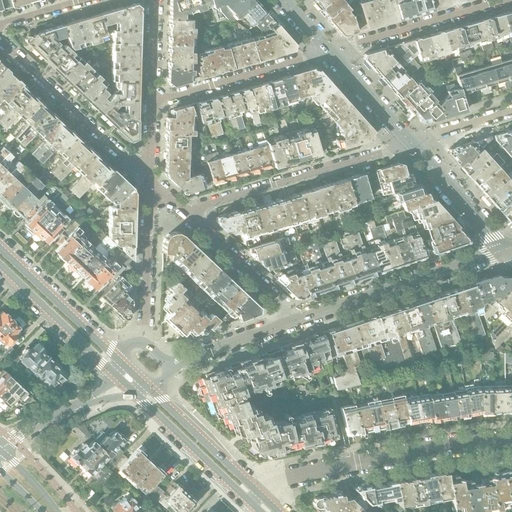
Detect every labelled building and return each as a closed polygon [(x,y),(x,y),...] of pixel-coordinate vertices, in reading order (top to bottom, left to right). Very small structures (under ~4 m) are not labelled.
[(11,7),(9,0),(0,0),(0,5),(1,9),(10,6),(11,7)] [(188,13),(189,12),(184,0),(169,0),(169,18),(180,19),(181,13),(182,12),(188,12),(188,13)] [(200,9),(197,0),(184,0),(189,12),(195,10),(195,11),(200,9)] [(211,6),(209,0),(197,0),(200,9),(204,8),(211,6)] [(238,15),(255,1),(253,0),(209,0),(211,6),(212,6),(216,22),(227,19),(232,21),(238,15)] [(319,10),(330,0),(313,0),(315,2),(314,4),(319,10)] [(330,0),(319,10),(327,19),(345,3),(348,0),(330,0)] [(391,21),(399,19),(393,0),(366,0),(359,2),(360,7),(366,28),(374,26),(391,21)] [(431,10),(427,0),(393,0),(399,19),(406,17),(406,16),(423,12),(431,10)] [(455,3),(462,0),(427,0),(431,10),(438,8),(438,7),(455,2),(455,3)] [(254,23),(265,13),(255,1),(238,15),(244,22),(246,19),(251,25),(254,23)] [(366,28),(360,7),(354,9),(355,15),(352,16),(347,10),(349,8),(345,3),(327,19),(341,34),(344,35),(366,28)] [(125,30),(138,31),(139,7),(135,4),(126,6),(125,30)] [(125,30),(126,6),(122,7),(99,14),(102,25),(114,21),(114,30),(125,30)] [(511,11),(502,14),(507,31),(511,29),(511,11)] [(280,29),(265,13),(254,23),(264,34),(272,32),(280,29)] [(104,30),(102,25),(99,14),(90,17),(87,18),(94,42),(107,38),(104,30)] [(507,31),(502,14),(483,19),(486,30),(492,28),(495,35),(500,34),(500,33),(507,31)] [(94,42),(87,18),(83,19),(74,21),(82,45),(94,42)] [(168,31),(192,32),(192,27),(193,19),(180,19),(169,18),(168,31)] [(486,30),(483,19),(473,22),(478,40),(484,38),(495,35),(492,28),(486,30)] [(82,45),(74,21),(67,24),(63,25),(62,25),(66,35),(66,39),(69,46),(71,48),(82,45)] [(470,42),(478,40),(473,22),(454,28),(457,38),(464,36),(466,44),(470,42)] [(54,39),(66,35),(62,25),(44,30),(38,32),(35,35),(51,50),(57,44),(58,43),(54,39)] [(457,38),(454,28),(443,31),(448,48),(454,46),(455,47),(466,44),(464,36),(457,38)] [(280,29),(272,32),(275,35),(280,54),(293,50),(294,45),(282,31),(280,29)] [(138,31),(125,30),(114,30),(113,30),(113,36),(112,43),(138,43),(138,31)] [(168,31),(168,43),(192,44),(192,36),(192,32),(168,31)] [(449,52),(448,48),(443,31),(413,40),(417,53),(417,54),(418,57),(424,56),(425,59),(449,52)] [(268,57),(280,54),(275,35),(272,32),(264,34),(261,35),(268,57)] [(51,50),(35,35),(34,33),(31,36),(27,36),(24,39),(25,42),(42,59),(51,50)] [(257,60),(268,57),(261,35),(251,38),(257,60)] [(257,60),(251,38),(250,37),(238,41),(244,64),(257,60)] [(378,73),(380,75),(407,49),(412,54),(417,53),(413,40),(364,54),(363,58),(376,73),(378,73)] [(232,68),(244,64),(238,41),(225,44),(232,68)] [(138,56),(138,43),(112,43),(112,55),(138,56)] [(192,52),(192,44),(168,43),(168,56),(193,56),(193,52),(192,52)] [(51,67),(69,49),(64,44),(61,47),(57,44),(51,50),(42,59),(48,64),(51,67)] [(222,71),(232,68),(225,44),(215,47),(222,71)] [(222,71),(215,47),(210,48),(210,49),(203,51),(203,52),(210,74),(222,71)] [(51,67),(60,76),(77,57),(69,49),(51,67)] [(385,83),(412,58),(417,54),(417,53),(412,54),(407,49),(380,75),(381,76),(381,79),(385,83)] [(200,77),(210,74),(203,52),(198,54),(198,56),(199,60),(197,60),(198,64),(196,65),(200,77)] [(137,69),(138,56),(112,55),(111,69),(137,69)] [(70,85),(88,65),(78,56),(77,57),(60,76),(70,85)] [(167,69),(192,70),(192,61),(193,62),(193,56),(168,56),(167,69)] [(391,88),(392,89),(416,68),(419,66),(412,58),(385,83),(389,88),(391,88)] [(511,78),(511,58),(502,61),(509,87),(511,86),(511,79),(511,78)] [(505,88),(509,87),(502,61),(491,65),(496,83),(503,81),(505,88)] [(70,85),(78,93),(96,73),(88,65),(70,85)] [(489,86),(496,83),(491,65),(479,68),(487,94),(491,92),(489,86)] [(0,89),(12,77),(9,74),(9,71),(4,67),(0,71),(0,89)] [(466,92),(473,90),(467,72),(461,73),(459,67),(453,68),(458,85),(463,101),(468,99),(466,92)] [(394,94),(398,98),(417,81),(425,74),(423,72),(421,73),(416,68),(392,89),(394,92),(394,94)] [(487,94),(479,68),(467,72),(473,90),(480,88),(482,95),(487,94)] [(137,81),(137,69),(111,69),(111,73),(111,81),(114,81),(137,81)] [(192,79),(192,70),(167,69),(167,82),(171,85),(192,79)] [(317,103),(333,89),(324,79),(319,72),(317,71),(314,70),(311,70),(309,70),(306,71),(312,91),(310,92),(310,93),(311,92),(310,94),(309,107),(313,108),(315,105),(317,103)] [(302,95),(310,93),(310,92),(312,91),(306,71),(290,76),(297,101),(303,99),(302,95)] [(78,93),(87,102),(103,85),(106,82),(96,73),(78,93)] [(408,109),(427,91),(429,90),(434,85),(438,88),(443,84),(437,76),(431,81),(430,77),(428,74),(425,74),(417,81),(398,98),(408,109)] [(297,101),(290,76),(279,79),(285,100),(286,104),(287,104),(288,106),(297,103),(297,101)] [(0,97),(0,98),(4,102),(22,84),(17,79),(15,80),(12,77),(0,89),(0,97)] [(285,100),(279,79),(266,83),(270,96),(264,97),(268,110),(286,104),(285,100)] [(113,93),(115,99),(136,100),(137,85),(137,81),(114,81),(114,86),(116,88),(117,88),(117,89),(124,89),(124,94),(113,93)] [(257,113),(268,110),(264,97),(270,96),(266,83),(250,88),(257,113)] [(0,124),(29,93),(26,90),(26,88),(22,84),(4,102),(9,106),(0,115),(0,124)] [(463,101),(458,85),(454,87),(453,84),(445,86),(448,97),(453,114),(466,110),(463,101)] [(115,99),(113,93),(106,100),(102,97),(107,92),(106,92),(107,91),(107,88),(103,85),(87,102),(101,114),(115,99)] [(260,123),(257,113),(250,88),(238,91),(244,110),(249,109),(254,124),(256,130),(261,128),(260,123)] [(325,112),(341,97),(333,89),(317,103),(325,112)] [(244,110),(238,91),(228,94),(238,129),(244,127),(240,114),(239,112),(244,110)] [(416,116),(434,101),(435,100),(427,91),(408,109),(414,115),(415,114),(416,116)] [(22,119),(39,100),(35,96),(33,97),(29,93),(0,124),(4,128),(17,114),(22,119)] [(240,134),(238,129),(228,94),(217,97),(222,117),(228,115),(234,136),(240,134)] [(217,97),(206,100),(216,136),(218,141),(222,140),(220,134),(222,134),(218,118),(222,117),(217,97)] [(326,128),(333,121),(349,107),(341,97),(325,112),(318,118),(326,128)] [(423,123),(453,114),(448,97),(444,98),(437,104),(434,101),(416,116),(418,118),(419,119),(422,123),(423,123)] [(123,119),(120,112),(118,114),(112,109),(118,104),(115,99),(101,114),(115,128),(123,119)] [(136,119),(136,100),(115,99),(118,104),(125,104),(125,112),(120,112),(123,119),(136,119)] [(14,137),(18,142),(19,140),(48,111),(44,107),(44,105),(39,100),(22,119),(27,123),(14,137)] [(206,100),(195,104),(198,115),(201,123),(206,121),(210,137),(216,136),(206,100)] [(195,104),(189,105),(191,114),(192,116),(198,115),(195,104)] [(190,114),(191,114),(189,105),(172,110),(172,117),(166,117),(166,121),(190,122),(190,114)] [(339,127),(355,113),(349,107),(333,121),(339,127)] [(40,136),(58,118),(53,114),(51,114),(48,111),(19,140),(18,142),(22,146),(36,132),(40,136)] [(371,131),(355,113),(339,127),(341,137),(336,139),(338,148),(369,139),(371,138),(372,136),(372,134),(372,132),(371,131)] [(32,154),(36,158),(65,128),(62,125),(62,122),(58,118),(40,136),(45,140),(32,154)] [(135,138),(136,119),(123,119),(115,128),(129,140),(131,141),(134,140),(135,138)] [(166,121),(166,134),(191,134),(193,134),(199,134),(204,133),(201,125),(198,126),(198,130),(194,130),(194,122),(190,122),(166,121)] [(299,129),(308,157),(319,154),(313,131),(311,126),(299,129)] [(54,149),(58,153),(75,134),(72,131),(69,131),(65,128),(36,158),(40,163),(54,149)] [(308,157),(299,129),(288,133),(296,160),(308,157)] [(319,129),(313,131),(319,154),(325,152),(319,129)] [(511,131),(511,130),(504,133),(500,134),(493,136),(494,139),(495,140),(500,146),(509,157),(510,156),(511,158),(511,131)] [(284,164),(296,160),(288,133),(276,136),(284,164)] [(54,176),(84,145),(81,142),(81,139),(75,134),(58,153),(63,157),(50,172),(54,176)] [(191,142),(191,134),(166,134),(165,147),(188,147),(188,148),(196,149),(196,148),(194,142),(191,142)] [(284,164),(276,136),(265,140),(273,166),(273,167),(284,164)] [(258,147),(254,148),(261,170),(273,166),(265,140),(257,142),(258,147)] [(0,158),(7,151),(9,149),(12,146),(7,142),(5,145),(5,144),(0,149),(0,152),(0,158)] [(465,144),(474,155),(481,149),(474,142),(465,144)] [(460,168),(474,155),(465,144),(461,145),(453,147),(453,148),(449,149),(448,153),(449,155),(454,161),(460,168)] [(72,166),(77,171),(94,152),(90,148),(87,148),(84,145),(54,176),(49,181),(54,187),(57,184),(55,183),(59,180),(72,166)] [(165,160),(186,160),(187,152),(188,152),(188,153),(197,153),(196,149),(188,148),(188,147),(165,147),(165,160)] [(261,170),(254,148),(246,150),(245,148),(241,149),(249,173),(252,172),(253,173),(261,171),(261,170)] [(237,176),(249,173),(241,149),(242,151),(230,155),(237,176)] [(474,155),(460,168),(468,176),(489,157),(481,149),(474,155)] [(0,174),(12,162),(11,162),(8,165),(4,162),(7,159),(8,160),(12,156),(7,151),(0,158),(0,174)] [(68,189),(72,193),(101,162),(99,159),(99,156),(94,152),(77,171),(81,175),(68,189)] [(212,183),(225,180),(225,179),(218,158),(216,152),(204,156),(209,170),(212,183)] [(489,157),(468,176),(476,185),(506,158),(500,152),(491,160),(489,157)] [(237,176),(230,155),(218,158),(225,179),(229,178),(229,180),(237,178),(237,176)] [(484,194),(505,175),(497,167),(506,159),(506,158),(476,185),(484,194)] [(186,170),(186,160),(165,160),(165,174),(186,170)] [(0,189),(23,166),(18,161),(14,165),(12,162),(0,174),(0,189)] [(95,187),(112,169),(108,165),(105,165),(101,162),(72,193),(77,197),(87,186),(92,190),(95,187)] [(378,183),(406,174),(405,170),(403,170),(401,165),(397,164),(375,170),(378,183)] [(0,201),(2,203),(23,180),(19,176),(22,173),(24,174),(27,170),(23,166),(0,189),(0,201)] [(104,196),(121,178),(112,169),(95,187),(100,192),(104,196)] [(484,194),(492,203),(511,185),(511,170),(511,169),(505,175),(484,194)] [(165,175),(176,186),(185,176),(192,175),(192,170),(186,170),(165,174),(165,175)] [(212,183),(209,170),(197,173),(192,175),(185,176),(176,186),(184,193),(213,185),(212,183)] [(363,174),(346,179),(353,204),(354,206),(363,203),(362,200),(370,197),(367,186),(363,174)] [(393,191),(415,185),(414,180),(411,181),(409,174),(406,174),(378,183),(382,195),(391,192),(393,191)] [(38,180),(11,208),(14,210),(12,211),(13,214),(16,216),(18,217),(19,215),(19,216),(26,209),(36,198),(35,198),(37,196),(33,192),(37,188),(39,189),(43,185),(42,184),(47,179),(42,175),(38,180)] [(10,207),(11,208),(38,180),(33,176),(29,180),(31,181),(28,184),(23,180),(2,203),(8,209),(10,207)] [(113,202),(113,206),(131,187),(121,178),(104,196),(108,200),(109,199),(113,202)] [(338,181),(333,183),(341,209),(347,207),(347,206),(353,204),(346,179),(338,181)] [(333,183),(322,186),(329,211),(334,209),(335,211),(341,209),(333,183)] [(397,202),(401,201),(422,194),(419,184),(415,185),(393,191),(397,202)] [(511,185),(492,203),(500,212),(511,200),(511,185)] [(322,186),(310,190),(317,216),(324,214),(323,212),(329,211),(322,186)] [(113,206),(133,207),(134,193),(131,187),(113,206)] [(70,194),(65,189),(62,193),(67,197),(70,194)] [(310,190),(297,193),(298,195),(305,218),(311,216),(311,218),(317,216),(310,190)] [(422,194),(401,201),(404,210),(408,209),(433,201),(426,192),(422,194)] [(72,203),(77,198),(72,194),(68,198),(72,203)] [(288,198),(286,198),(293,223),(298,221),(298,220),(305,218),(298,195),(297,195),(295,194),(292,195),(291,197),(288,198)] [(275,202),(274,202),(281,225),(288,223),(289,224),(293,223),(286,198),(284,199),(281,200),(279,199),(276,200),(275,202)] [(34,234),(58,209),(52,203),(48,199),(40,207),(37,204),(34,207),(31,211),(27,215),(30,218),(25,223),(29,227),(29,230),(34,234)] [(511,200),(500,212),(508,221),(511,217),(511,200)] [(264,205),(262,205),(269,230),(274,228),(274,227),(281,225),(274,202),(273,202),(271,201),(268,202),(267,204),(264,205)] [(433,201),(408,209),(409,213),(410,213),(413,220),(416,219),(442,210),(433,201)] [(86,208),(81,204),(78,208),(82,212),(86,208)] [(251,209),(249,209),(256,233),(264,230),(265,231),(269,230),(262,205),(260,206),(257,207),(255,206),(252,207),(251,209)] [(133,220),(133,207),(113,206),(109,206),(108,219),(133,220)] [(88,217),(93,212),(88,208),(83,213),(88,217)] [(240,212),(238,213),(245,237),(250,235),(256,233),(249,209),(247,208),(244,209),(243,211),(240,212)] [(384,215),(382,208),(373,211),(376,218),(384,215)] [(58,209),(34,234),(39,239),(41,238),(45,243),(51,237),(53,240),(60,233),(61,232),(62,228),(61,227),(68,219),(68,218),(64,214),(58,209)] [(442,210),(416,219),(418,223),(419,223),(421,222),(423,228),(423,229),(426,228),(430,240),(453,232),(452,231),(459,229),(443,211),(442,210)] [(216,217),(216,220),(217,224),(224,230),(228,234),(231,233),(238,231),(241,238),(245,237),(238,213),(236,213),(236,211),(232,212),(223,215),(221,216),(216,217)] [(402,211),(396,213),(412,260),(424,256),(418,239),(416,232),(415,231),(413,225),(412,226),(411,225),(408,216),(404,217),(402,211)] [(396,213),(385,217),(387,223),(400,264),(412,260),(396,213)] [(108,219),(108,232),(133,232),(133,225),(133,220),(108,219)] [(376,219),(372,221),(374,227),(388,268),(400,264),(387,223),(381,225),(378,226),(376,219)] [(64,261),(84,239),(86,237),(80,232),(81,231),(77,226),(78,225),(76,223),(74,221),(66,229),(67,230),(62,235),(63,236),(56,242),(59,245),(54,251),(58,254),(58,257),(62,261),(64,261)] [(372,239),(366,241),(368,247),(377,272),(388,268),(374,227),(368,229),(372,239)] [(342,244),(342,245),(345,255),(353,280),(376,272),(377,272),(368,247),(363,249),(358,232),(354,233),(352,228),(348,229),(346,230),(348,235),(344,237),(347,243),(342,244)] [(421,231),(416,232),(418,239),(424,256),(467,242),(468,239),(459,229),(452,231),(453,232),(430,240),(425,241),(421,231)] [(81,277),(84,280),(106,257),(117,246),(116,245),(114,243),(109,238),(108,237),(106,236),(103,232),(98,238),(101,241),(94,248),(73,271),(78,276),(81,277)] [(132,245),(133,232),(108,232),(108,237),(109,238),(114,243),(116,245),(122,245),(132,245)] [(172,262),(190,243),(182,235),(177,232),(176,232),(171,233),(168,234),(165,238),(164,238),(163,243),(162,253),(169,253),(169,259),(172,262)] [(330,235),(326,237),(342,284),(353,280),(345,255),(340,256),(335,240),(331,241),(330,236),(330,235)] [(249,249),(249,250),(249,251),(250,253),(250,255),(252,257),(254,256),(256,260),(259,259),(289,248),(286,237),(285,238),(280,239),(273,241),(261,245),(249,248),(249,249)] [(325,243),(321,244),(326,261),(322,263),(330,288),(338,285),(342,284),(326,237),(324,237),(323,238),(325,243)] [(234,244),(228,238),(224,242),(230,248),(234,244)] [(68,266),(73,271),(94,248),(84,239),(64,261),(68,264),(68,266)] [(314,240),(302,244),(318,292),(330,288),(322,263),(314,240)] [(172,262),(181,271),(199,252),(190,243),(172,262)] [(302,263),(298,265),(298,266),(307,295),(318,292),(302,244),(299,245),(301,251),(298,252),(302,263)] [(132,259),(132,245),(122,245),(122,250),(126,254),(132,259)] [(289,248),(259,259),(260,265),(262,266),(264,266),(265,269),(270,268),(272,267),(286,263),(287,266),(290,265),(296,263),(295,260),(295,259),(294,255),(292,247),(289,248)] [(106,257),(84,280),(85,282),(88,286),(91,286),(95,289),(100,284),(103,286),(109,280),(111,281),(124,268),(124,267),(127,264),(132,259),(126,254),(125,255),(121,252),(115,259),(114,259),(112,262),(106,257)] [(190,279),(208,260),(199,252),(181,271),(190,279)] [(190,279),(200,288),(218,269),(208,260),(190,279)] [(272,267),(270,268),(274,275),(273,277),(294,297),(299,298),(307,295),(298,266),(298,265),(297,265),(296,263),(290,265),(287,266),(286,263),(272,267)] [(209,296),(227,277),(218,269),(200,288),(209,296)] [(173,278),(178,274),(173,270),(169,274),(173,278)] [(112,302),(129,285),(120,275),(117,278),(112,283),(113,283),(103,294),(112,302)] [(495,302),(511,285),(511,284),(511,282),(506,277),(505,276),(498,275),(496,276),(488,278),(488,277),(485,278),(487,286),(486,287),(486,290),(476,294),(483,313),(490,306),(488,300),(492,299),(495,302)] [(209,296),(218,305),(236,286),(227,277),(209,296)] [(472,282),(476,294),(486,290),(486,287),(487,286),(485,278),(472,282)] [(163,307),(168,312),(183,296),(178,292),(183,287),(176,281),(175,281),(176,282),(169,289),(171,291),(164,299),(167,302),(163,307)] [(478,315),(483,313),(476,294),(472,282),(460,286),(468,312),(470,315),(478,336),(484,334),(478,315)] [(129,285),(112,302),(109,305),(124,319),(126,318),(127,319),(130,316),(129,314),(130,313),(131,300),(125,295),(131,289),(131,287),(129,285)] [(501,314),(511,302),(511,285),(495,302),(490,306),(483,313),(485,320),(488,327),(491,324),(488,319),(497,310),(501,314)] [(218,305),(227,314),(245,295),(236,286),(218,305)] [(480,344),(478,336),(470,315),(468,312),(460,286),(448,290),(457,316),(462,314),(471,339),(470,339),(473,346),(480,344)] [(465,341),(457,316),(448,290),(436,294),(453,345),(456,353),(460,351),(457,343),(465,341)] [(173,326),(197,300),(188,292),(183,296),(168,312),(163,317),(173,326)] [(453,345),(436,294),(424,298),(433,324),(435,330),(440,329),(446,347),(453,345)] [(245,295),(227,314),(231,317),(236,312),(238,320),(257,313),(258,313),(259,307),(245,295)] [(422,331),(429,353),(436,350),(427,325),(433,324),(424,298),(412,302),(420,327),(424,326),(426,329),(422,331)] [(187,329),(198,316),(193,312),(195,310),(194,310),(200,303),(197,300),(173,326),(182,335),(187,329)] [(430,356),(429,353),(422,331),(420,327),(412,302),(400,306),(408,332),(414,330),(422,355),(421,355),(423,358),(426,367),(424,367),(425,371),(430,370),(437,369),(436,364),(433,365),(430,356)] [(489,333),(492,341),(511,320),(511,302),(501,314),(505,318),(489,333)] [(396,336),(397,339),(404,361),(411,358),(403,334),(408,332),(400,306),(388,311),(396,336)] [(397,339),(396,336),(388,311),(363,319),(371,341),(372,345),(377,359),(380,369),(386,367),(386,366),(397,362),(398,363),(404,361),(397,339)] [(0,333),(12,321),(5,314),(2,312),(0,313),(0,333)] [(198,316),(187,329),(193,335),(197,330),(201,333),(208,325),(210,327),(217,320),(217,319),(215,317),(211,314),(211,313),(206,318),(201,313),(198,316)] [(2,355),(7,360),(14,352),(15,351),(10,347),(14,343),(11,340),(15,337),(17,334),(14,331),(18,328),(20,325),(20,324),(15,319),(13,319),(0,333),(0,340),(3,344),(6,346),(6,345),(9,348),(2,355)] [(365,363),(377,359),(372,345),(371,341),(363,319),(351,323),(359,348),(365,363)] [(511,320),(492,341),(495,349),(494,349),(500,351),(503,348),(499,344),(511,330),(511,320)] [(341,326),(339,327),(347,350),(350,348),(351,352),(348,353),(353,366),(359,364),(354,350),(359,348),(351,323),(341,326)] [(339,327),(327,331),(335,356),(341,354),(346,368),(346,369),(353,366),(348,353),(345,354),(343,351),(347,350),(339,327)] [(335,356),(327,331),(322,333),(322,334),(328,358),(335,355),(335,356)] [(328,358),(322,334),(307,339),(307,338),(289,344),(288,347),(288,348),(280,351),(279,348),(265,353),(266,356),(258,359),(258,358),(255,357),(238,363),(238,364),(233,365),(232,368),(228,370),(228,368),(226,367),(224,368),(223,370),(223,371),(219,372),(219,370),(211,373),(212,375),(201,379),(204,386),(199,387),(205,402),(212,399),(217,413),(220,412),(223,418),(227,417),(229,424),(232,423),(234,430),(238,428),(240,435),(244,434),(246,440),(249,439),(251,446),(258,453),(264,451),(265,455),(280,452),(279,450),(292,447),(293,449),(305,446),(320,442),(319,441),(335,437),(336,437),(331,417),(330,411),(322,413),(321,410),(314,411),(314,410),(307,412),(299,414),(299,415),(292,417),(293,420),(289,421),(288,419),(276,421),(276,420),(269,422),(266,413),(257,416),(254,410),(249,413),(247,409),(250,408),(246,400),(242,402),(239,396),(238,393),(242,391),(242,392),(248,390),(249,391),(256,388),(256,387),(259,386),(260,387),(276,381),(275,378),(279,377),(278,375),(287,372),(290,378),(297,375),(296,373),(303,371),(310,368),(310,367),(316,364),(315,362),(322,360),(322,361),(328,358)] [(37,366),(46,356),(41,351),(43,350),(36,344),(29,351),(27,348),(19,357),(14,352),(7,360),(13,366),(19,360),(32,372),(38,367),(37,366)] [(38,367),(32,372),(26,379),(37,390),(51,403),(53,401),(48,397),(53,391),(48,386),(53,382),(54,383),(57,379),(59,381),(60,380),(62,381),(63,381),(65,380),(65,379),(65,377),(65,376),(66,374),(59,368),(59,366),(55,362),(53,362),(46,356),(37,366),(38,367)] [(342,374),(333,377),(334,383),(336,390),(350,387),(361,384),(362,383),(366,382),(363,371),(355,373),(353,366),(346,369),(346,368),(341,370),(343,374),(342,374)] [(0,393),(13,379),(3,369),(0,372),(0,371),(0,393)] [(13,379),(0,393),(0,403),(5,408),(9,403),(15,397),(19,400),(26,392),(24,390),(22,389),(28,383),(19,373),(13,379)] [(492,412),(504,412),(504,373),(501,373),(502,385),(492,385),(492,412)] [(492,412),(492,385),(480,386),(480,413),(484,413),(487,415),(490,415),(492,412)] [(480,413),(480,386),(477,386),(464,388),(464,389),(469,417),(474,416),(476,413),(480,413)] [(463,418),(469,417),(464,389),(452,391),(457,417),(461,416),(463,418)] [(416,422),(420,421),(416,395),(415,390),(413,390),(414,396),(403,397),(408,420),(408,425),(414,424),(416,422)] [(457,417),(452,391),(440,393),(445,419),(457,417)] [(432,421),(429,395),(428,393),(416,395),(420,421),(424,420),(426,422),(432,421)] [(432,421),(445,419),(440,393),(429,395),(432,421)] [(400,422),(408,420),(403,397),(403,395),(390,397),(396,426),(401,425),(400,422)] [(396,426),(390,397),(378,400),(384,428),(389,427),(389,429),(397,427),(396,426)] [(359,430),(354,405),(344,407),(342,400),(339,401),(340,407),(341,413),(347,435),(347,436),(352,435),(351,432),(359,430)] [(365,402),(371,428),(371,431),(376,430),(376,429),(384,428),(378,400),(365,402)] [(364,429),(371,428),(365,402),(354,405),(359,433),(364,432),(364,429)] [(109,457),(114,462),(122,454),(124,453),(119,448),(117,446),(124,440),(123,439),(125,438),(120,433),(118,436),(115,432),(114,432),(113,433),(111,433),(109,435),(109,437),(108,438),(102,432),(93,442),(99,448),(109,457)] [(78,465),(79,464),(85,457),(88,460),(99,448),(93,442),(92,441),(87,447),(84,444),(83,444),(82,444),(78,449),(77,448),(75,450),(74,450),(72,452),(72,454),(70,456),(75,460),(74,461),(74,462),(78,465)] [(85,457),(79,464),(82,467),(84,467),(85,468),(84,469),(85,470),(84,470),(84,473),(87,475),(89,475),(90,474),(90,475),(107,457),(108,457),(109,457),(99,448),(88,460),(85,457)] [(145,502),(149,497),(159,488),(152,482),(162,472),(157,467),(154,468),(151,464),(146,460),(142,457),(143,454),(138,449),(127,459),(122,454),(114,462),(108,469),(111,471),(115,467),(118,470),(124,475),(123,475),(137,487),(143,493),(145,490),(146,491),(140,498),(145,502)] [(111,471),(108,469),(94,484),(98,489),(104,483),(105,483),(113,474),(111,471)] [(507,507),(511,506),(511,473),(511,474),(511,470),(502,471),(502,476),(507,507)] [(450,497),(447,477),(447,473),(442,474),(440,472),(432,474),(437,500),(450,497)] [(425,502),(437,500),(432,474),(426,475),(425,477),(420,478),(425,502)] [(467,511),(463,482),(462,478),(457,479),(456,476),(447,477),(450,497),(452,511),(461,510),(461,511),(467,511)] [(494,509),(507,507),(502,476),(494,477),(489,477),(489,482),(494,509)] [(425,502),(420,478),(417,479),(415,477),(409,478),(408,481),(413,505),(425,502)] [(413,505),(408,481),(404,481),(402,480),(394,481),(398,499),(399,505),(400,507),(413,505)] [(398,499),(394,481),(387,483),(386,485),(370,488),(372,502),(373,504),(378,503),(377,501),(391,499),(392,500),(398,499)] [(480,511),(477,484),(471,485),(471,481),(463,482),(467,511),(480,511)] [(488,511),(494,511),(494,509),(489,482),(477,484),(480,511),(488,511)] [(167,510),(183,492),(180,489),(174,483),(164,493),(159,488),(149,497),(156,502),(157,501),(167,510)] [(367,503),(372,502),(370,488),(369,485),(367,483),(361,484),(360,487),(354,489),(359,494),(359,496),(367,503)] [(345,511),(354,502),(348,497),(347,491),(346,487),(339,488),(340,493),(314,498),(312,502),(313,506),(316,508),(321,507),(326,511),(345,511)] [(183,492),(167,510),(169,511),(183,511),(194,502),(187,495),(187,496),(183,492)] [(363,511),(364,511),(363,510),(369,504),(367,503),(359,496),(354,502),(345,511),(363,511)] [(140,511),(136,506),(138,505),(132,497),(130,499),(130,498),(127,500),(124,497),(110,508),(113,511),(140,511)]
